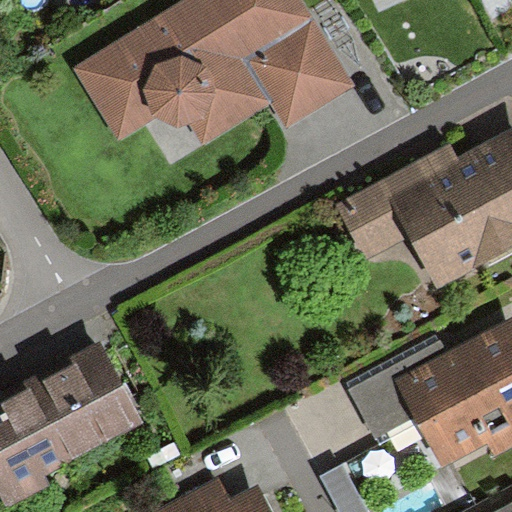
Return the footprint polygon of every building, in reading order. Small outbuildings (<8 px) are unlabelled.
[(300,0),(181,0),(75,67),(119,138),(154,115),(165,122),(178,126),(191,122),(205,144),(272,101),(287,127),(354,87),(300,0)] [(449,145),(337,203),(364,256),(406,234),(435,289),(511,249),(511,128),(455,158),(449,145)] [(439,339),(350,384),(375,433),(417,412),(440,458),(511,421),(511,313),(443,348),(439,339)] [(0,496),(2,495),(7,506),(51,483),(47,474),(145,423),(103,343),(1,396),(0,393),(0,496)] [(272,511),(259,485),(231,498),(223,483),(162,511),(272,511)] [(511,511),(511,501),(490,511),(511,511)]
